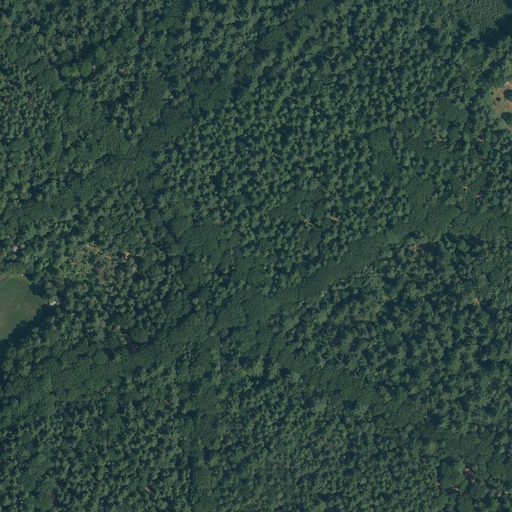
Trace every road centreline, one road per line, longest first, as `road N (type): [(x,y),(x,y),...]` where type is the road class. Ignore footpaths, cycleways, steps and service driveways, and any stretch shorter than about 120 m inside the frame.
road 1 (track): [(201,311),(440,432)]
road 2 (track): [(201,311),(188,330),(143,357),(0,396)]
road 3 (track): [(129,157),(295,27)]
road 4 (track): [(0,222),(10,220),(58,259),(74,314),(112,360)]
road 5 (track): [(129,157),(201,311)]
road 6 (track): [(177,0),(129,157)]
road 7 (track): [(129,157),(122,161),(101,139),(0,190)]
road 8 (track): [(101,139),(0,39)]
road 9 (track): [(10,220),(122,161)]
